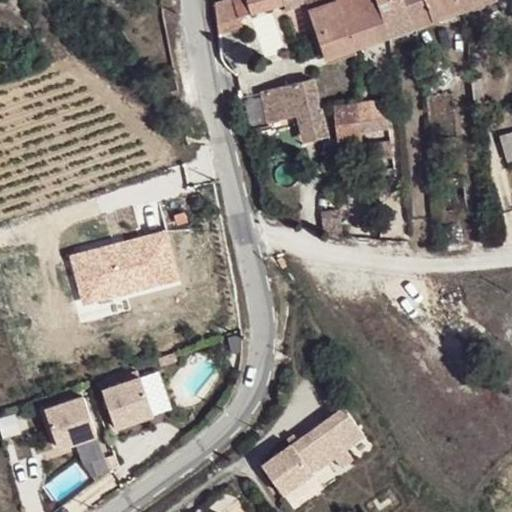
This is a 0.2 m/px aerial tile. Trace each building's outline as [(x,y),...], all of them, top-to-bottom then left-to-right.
[(234,0),(240,17),(284,4),(283,0),(234,0)] [(355,49),(338,0),(305,0),(326,59),(355,50),(355,49)] [(377,0),(338,0),(355,49),(355,50),(390,38),(377,0)] [(405,0),(377,0),(390,38),(416,29),(405,0)] [(405,0),(416,29),(463,14),(457,0),(405,0)] [(457,0),(463,14),(499,2),(498,0),(457,0)] [(266,118),(319,105),(314,79),(261,91),(266,118)] [(387,101),(358,103),(334,105),(338,144),(339,155),(351,154),(349,142),(364,141),(362,120),(388,118),(387,101)] [(320,110),(319,105),(266,118),(267,123),(297,115),(307,112),(314,140),(327,137),(324,110),(320,110)] [(307,112),(297,115),(304,144),(314,140),(307,112)] [(444,151),(453,149),(452,138),(442,140),(444,151)] [(378,159),(393,158),(391,142),(376,143),(378,159)] [(451,213),(468,211),(464,178),(447,181),(451,213)] [(164,229),(68,256),(83,309),(179,282),(164,229)] [(145,376),(107,390),(120,427),(158,414),(145,376)] [(87,397),(49,410),(63,448),(101,434),(87,397)] [(343,408),(262,466),(283,494),(364,436),(343,408)] [(287,440),(291,445),(297,440),(294,435),(287,440)]
